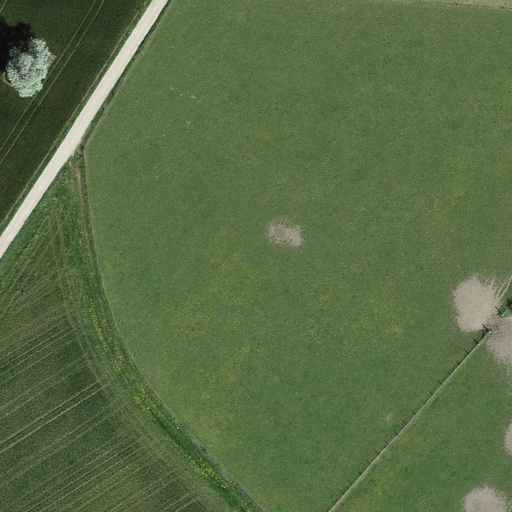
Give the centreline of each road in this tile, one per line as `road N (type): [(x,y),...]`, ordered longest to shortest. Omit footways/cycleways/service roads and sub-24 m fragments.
road 1 (track): [(70,139),(77,215),(105,336),(143,406),(240,511)]
road 2 (track): [(155,0),(0,250)]
